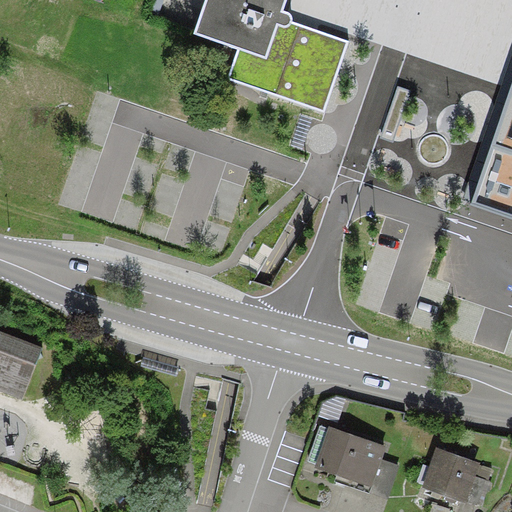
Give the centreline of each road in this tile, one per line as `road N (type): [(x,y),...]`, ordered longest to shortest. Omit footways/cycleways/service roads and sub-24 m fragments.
road 1 (residential): [(400,0),(290,341)]
road 2 (secondary): [(290,341),(0,255)]
road 3 (secondary): [(511,393),(290,341)]
road 4 (residential): [(290,341),(233,511)]
